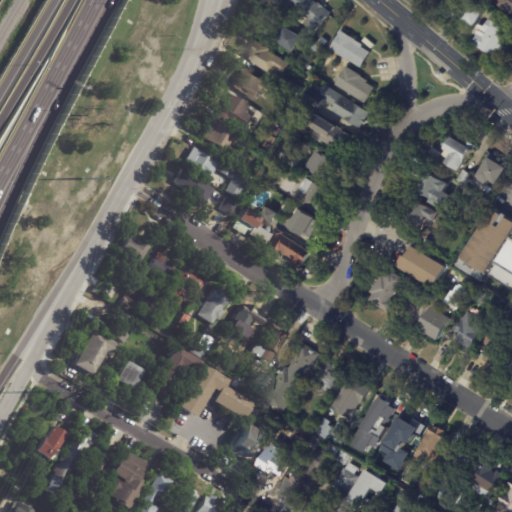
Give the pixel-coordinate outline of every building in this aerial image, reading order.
[(319,2),(332,12),(315,33),(306,25),(311,20),(294,6),(286,16),(279,11),(282,7),(277,3),(279,0),(315,0),(319,3),(319,2)] [(451,15),(448,14),(456,0),(468,0),(472,2),(461,21),(451,15)] [(511,13),(502,8),(501,10),(495,6),(498,1),(499,2),(500,0),(511,0),(511,13)] [(485,12),(476,28),(464,21),(473,4),(486,10),(485,12)] [(306,37),(298,51),(284,43),(283,44),(260,31),(261,30),(257,28),(266,13),(269,15),(270,14),(292,27),(292,28),(306,37)] [(511,45),(504,61),(474,45),(478,37),(475,35),(480,25),(486,28),(490,20),(511,31),(511,45)] [(364,45),(363,47),(372,52),(363,68),(332,49),(341,34),(340,34),(342,30),(357,39),(357,40),(364,45)] [(324,37),(330,41),(326,46),(320,42),(324,37)] [(281,71),(278,69),(274,75),(248,59),(253,51),(253,50),(259,40),(272,49),(271,51),(292,64),(286,74),(281,71)] [(315,43),(325,49),(322,55),(312,48),(315,43)] [(302,59),(313,67),(310,70),(300,63),(302,59)] [(363,76),(363,77),(369,81),(368,82),(377,88),(367,103),(337,85),(346,70),(345,70),(346,67),(347,68),(348,66),(363,76)] [(269,94),(263,91),(256,101),(233,86),(245,67),(281,91),(276,99),(269,94)] [(284,76),(305,88),(299,98),(278,86),(284,76)] [(322,95),(328,86),(372,113),(367,121),(369,121),(366,125),(365,124),(362,129),(334,111),(337,107),(327,101),(328,98),(322,95)] [(322,95),(326,98),(319,109),(304,100),(311,88),(322,95)] [(251,107),(247,113),(254,117),(245,132),(230,123),(228,126),(251,140),(246,148),(240,145),(239,147),(232,143),(227,151),(204,137),(226,100),(228,101),(232,94),(251,106),(251,107)] [(348,147),(344,154),(322,141),(320,143),(310,137),(316,128),(309,124),(315,114),(354,137),(348,147)] [(271,150),(265,146),(272,135),(278,138),(271,150)] [(465,143),(474,148),(461,170),(448,162),(453,153),(446,149),(454,136),(465,143)] [(299,162),(296,168),(276,155),(282,145),(302,158),(299,162)] [(216,168),(210,179),(184,163),(194,147),(220,163),(216,168)] [(438,150),(444,153),(437,164),(428,157),(434,147),(438,150)] [(336,172),(330,181),(315,172),(316,170),(310,167),(319,152),(325,155),(326,154),(341,163),(336,172)] [(497,157),(500,159),(498,162),(510,169),(500,184),(493,180),(490,185),(488,184),(484,190),(475,184),(487,165),(485,163),(491,153),(497,157)] [(255,176),(244,170),(251,159),(261,165),(255,176)] [(230,178),(219,170),(226,160),(237,168),(230,178)] [(271,169),(280,175),(273,186),(263,180),(270,168),(271,169)] [(191,174),(215,189),(203,208),(186,197),(190,192),(174,182),(182,169),(191,174)] [(473,177),(467,187),(457,181),(464,170),(473,177)] [(236,197),(226,191),(239,171),(249,178),(236,197)] [(431,202),(433,199),(421,192),(432,174),(450,185),(445,193),(458,201),(451,211),(441,205),(439,208),(431,203),(431,202)] [(323,212),(297,197),(308,178),(327,190),(321,200),(327,204),(323,212)] [(474,205),(481,194),(494,202),(487,213),(474,205)] [(227,214),(220,209),(228,197),(239,204),(231,217),(227,214)] [(443,214),(438,221),(430,216),(423,228),(409,219),(420,200),(443,214)] [(280,213),(274,224),(263,217),(269,206),(280,213)] [(262,219),(258,225),(273,235),(277,228),(283,232),(284,230),(315,249),(305,266),(303,265),(302,268),(293,262),(295,260),(278,250),(277,252),(266,246),(265,248),(234,228),(239,219),(240,219),(246,208),(262,218),(262,219)] [(511,219),(511,238),(490,274),(489,273),(484,282),(459,267),(465,257),(466,258),(496,209),(511,219)] [(316,220),(306,237),(291,228),(302,210),(317,219),(316,220)] [(139,238),(149,245),(139,263),(126,255),(124,258),(118,254),(131,233),(139,238)] [(436,243),(433,249),(422,243),(426,237),(436,243)] [(442,263),(450,267),(437,288),(402,267),(409,256),(411,257),(417,247),(442,263)] [(155,258),(162,262),(163,259),(175,266),(164,285),(157,281),(155,285),(149,282),(154,274),(147,270),(154,257),(155,258)] [(511,273),(511,284),(509,290),(492,280),(501,266),(511,273)] [(192,271),(198,274),(196,276),(204,281),(194,298),(185,293),(189,287),(184,284),(182,287),(185,289),(176,304),(166,298),(175,283),(173,281),(182,267),(190,272),(192,270),(192,271)] [(411,282),(406,290),(403,288),(395,302),(398,304),(393,313),(374,301),(378,295),(375,293),(386,275),(389,277),(393,271),(411,282)] [(432,335),(421,328),(435,307),(441,311),(455,291),(456,292),(460,286),(462,287),(463,284),(469,288),(468,290),(472,293),(460,310),(459,309),(453,319),(455,320),(441,341),(432,335)] [(115,290),(118,292),(115,298),(105,292),(108,286),(115,290)] [(224,293),(229,296),(220,311),(222,312),(217,319),(215,318),(211,324),(196,315),(213,287),(224,293)] [(484,301),(477,297),(482,289),(490,293),(485,301),(484,301)] [(140,298),(153,306),(146,319),(132,311),(140,298)] [(246,307),(260,315),(255,323),(251,321),(245,331),(247,332),(243,339),(226,329),(241,304),(246,307)] [(123,343),(106,332),(120,311),(129,317),(126,322),(133,328),(123,343)] [(481,312),(491,319),(471,349),(458,340),(461,335),(456,333),(469,311),(478,317),(481,312)] [(190,316),(186,324),(179,320),(184,312),(190,316)] [(288,333),(289,334),(276,354),(268,348),(266,351),(264,350),(259,357),(250,352),(258,340),(261,342),(267,332),(265,331),(271,322),(288,333)] [(505,356),(501,353),(493,364),(485,358),(492,347),(486,343),(500,322),(511,330),(511,349),(507,357),(505,356)] [(113,343),(104,358),(101,356),(91,374),(72,364),(91,330),(113,342),(113,343)] [(195,341),(196,340),(199,342),(205,332),(215,339),(203,357),(190,349),(195,341)] [(319,350),(322,352),(285,415),(259,399),(269,382),(274,384),(286,364),(290,367),(305,342),(319,350)] [(190,376),(181,370),(163,398),(148,389),(151,385),(150,384),(176,343),(202,359),(194,373),(193,372),(190,376)] [(141,348),(150,353),(147,359),(138,353),(141,348)] [(234,357),(239,360),(233,371),(223,365),(230,354),(234,357)] [(331,363),(335,365),(336,363),(345,368),(333,388),(330,386),(327,390),(313,382),(325,359),(331,363)] [(130,387),(115,379),(125,360),(143,369),(132,388),(130,387)] [(482,365),(475,375),(467,369),(473,360),(482,365)] [(212,401),(218,391),(213,388),(195,417),(179,407),(204,365),(228,380),(224,386),(252,403),(242,420),(212,401)] [(262,370),(272,376),(261,391),(257,388),(253,394),(248,390),(251,387),(249,386),(261,369),(262,370)] [(369,388),(371,389),(362,404),(360,403),(357,409),(358,409),(352,420),(332,409),(353,374),(366,382),(364,385),(369,388)] [(231,384),(236,376),(244,380),(240,388),(231,384)] [(382,391),(399,401),(385,424),(366,412),(380,390),(382,391)] [(426,419),(412,443),(393,431),(408,407),(426,419)] [(339,422),(350,429),(340,444),(330,437),(328,440),(316,432),(325,418),(332,422),(330,425),(335,428),(339,422)] [(264,444),(252,463),(242,456),(241,458),(239,457),(228,450),(239,433),(241,434),(248,423),(257,429),(258,426),(272,434),(265,444),(264,444)] [(443,426),(448,429),(447,430),(454,434),(449,443),(448,443),(442,451),(445,453),(439,462),(435,459),(432,465),(417,455),(437,423),(442,427),(442,426),(443,426)] [(64,431),(66,433),(57,448),(61,450),(54,461),(35,449),(43,435),(45,436),(52,424),(64,431)] [(89,429),(98,434),(86,455),(81,452),(65,480),(66,481),(57,496),(45,489),(48,483),(53,474),(54,474),(56,471),(54,470),(58,463),(60,464),(62,460),(60,459),(62,454),(65,456),(70,447),(69,446),(80,428),(86,432),(88,429),(89,429)] [(312,493),(291,480),(299,468),(302,470),(315,448),(310,445),(316,436),(323,440),(317,450),(332,459),(323,472),(317,469),(313,477),(319,481),(312,493)] [(365,448),(372,438),(381,445),(374,455),(365,448)] [(475,451),(483,456),(475,469),(471,467),(468,473),(466,472),(463,478),(471,483),(455,509),(447,504),(450,499),(444,496),(452,483),(457,486),(459,482),(449,476),(453,468),(448,465),(463,440),(476,448),(475,451)] [(280,475),(272,471),(271,474),(261,468),(276,442),(286,448),(289,443),(299,449),(283,477),(280,475)] [(103,445),(108,448),(106,452),(110,454),(99,472),(103,474),(90,496),(74,487),(87,466),(86,465),(99,443),(103,445)] [(328,452),(332,446),(338,449),(333,457),(329,455),(330,453),(328,452)] [(335,460),(341,451),(349,456),(344,465),(335,460)] [(129,453),(147,464),(138,477),(144,480),(142,484),(143,484),(127,509),(112,500),(113,498),(108,495),(112,489),(111,488),(116,481),(112,479),(115,475),(110,472),(119,458),(123,461),(129,453)] [(403,458),(407,461),(401,472),(391,466),(397,455),(403,458)] [(507,471),(509,473),(493,499),(475,489),(481,479),(479,478),(492,456),(500,461),(495,470),(500,472),(502,469),(507,471)] [(334,474),(330,471),(336,462),(341,465),(335,474),(334,474)] [(333,485),(345,467),(346,468),(349,462),(358,468),(355,474),(359,476),(348,494),(341,490),(340,493),(336,490),(338,488),(333,485)] [(373,493),(369,499),(379,504),(373,511),(367,511),(363,509),(361,511),(344,511),(370,469),(393,482),(387,493),(376,487),(373,493)] [(174,480),(163,500),(156,496),(153,503),(160,506),(156,511),(134,511),(141,499),(144,501),(159,472),(162,474),(164,471),(173,475),(171,478),(174,480)] [(29,474),(38,479),(33,487),(24,482),(29,474)] [(416,490),(424,476),(435,482),(426,496),(416,490)] [(171,511),(185,489),(198,497),(189,511),(171,511)] [(511,507),(503,502),(510,491),(511,492),(511,507)] [(213,494),(219,498),(217,501),(223,504),(218,511),(196,511),(205,494),(209,496),(211,493),(213,494)] [(29,494),(41,501),(37,508),(25,501),(29,494)] [(394,511),(404,497),(418,506),(414,511),(394,511)] [(7,511),(15,499),(37,511),(7,511)]
